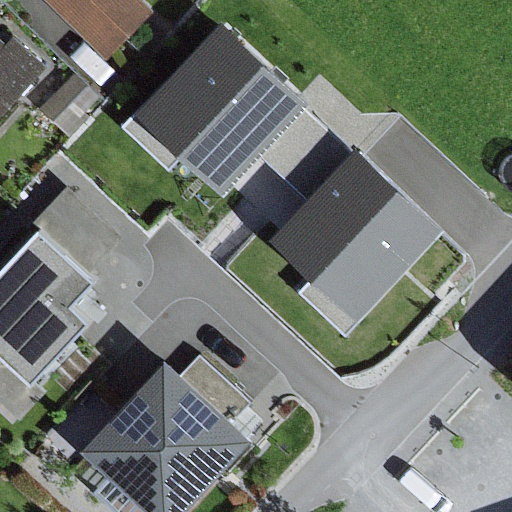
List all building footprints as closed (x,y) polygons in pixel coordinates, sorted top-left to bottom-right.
[(154,14),(139,0),(52,0),(112,58),(154,14)] [(230,12),(145,102),(192,147),(232,184),(264,150),(307,103),(317,92),(306,82),(230,12)] [(14,35),(0,23),(0,120),(54,59),(20,29),(14,35)] [(78,72),(44,106),(70,131),(104,97),(78,72)] [(192,147),(145,102),(128,120),(175,164),(192,147)] [(357,148),(307,103),(264,150),(313,195),(357,148)] [(313,195),(282,227),(323,267),(368,308),(454,218),(368,137),(357,148),(313,195)] [(40,218),(47,225),(95,268),(126,233),(72,184),(40,218)] [(47,225),(0,277),(0,340),(39,376),(95,314),(79,299),(102,273),(95,268),(47,225)] [(349,329),(368,308),(323,267),(304,287),(349,329)] [(188,367),(174,353),(90,445),(163,511),(190,511),(262,433),(241,414),(188,367)] [(201,353),(188,367),(241,414),(254,400),(201,353)]
